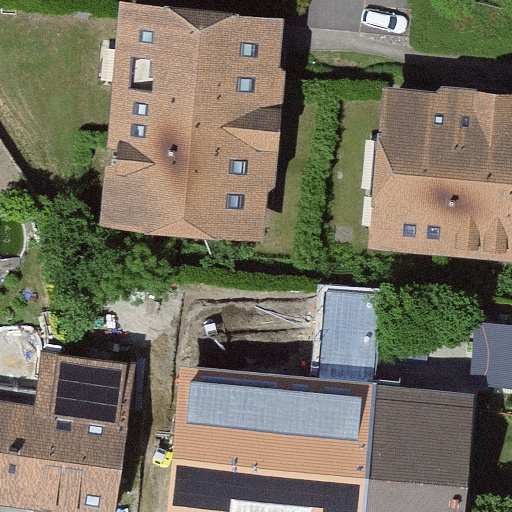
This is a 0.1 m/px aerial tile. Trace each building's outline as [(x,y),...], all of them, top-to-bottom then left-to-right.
[(276,29),(125,15),(106,220),(257,234),(276,29)] [(511,106),(388,96),(375,244),(511,255),(511,106)] [(511,327),(477,324),(472,382),(511,386),(511,327)] [(38,390),(0,384),(0,492),(111,508),(132,368),(43,355),(38,390)] [(186,373),(173,511),(451,511),(462,398),(186,373)]
